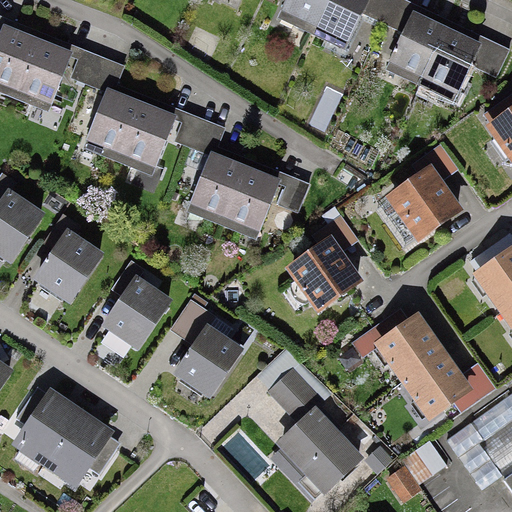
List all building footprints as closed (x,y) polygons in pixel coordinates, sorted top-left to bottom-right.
[(288,0),(280,20),(347,51),(362,19),(370,0),(288,0)] [(416,7),(400,0),(374,0),(365,19),(402,36),(416,7)] [(454,33),(436,25),(414,15),(390,69),(455,98),(479,44),(454,33)] [(50,44),(32,37),(7,27),(0,43),(0,86),(53,107),(74,54),(50,44)] [(484,43),(471,73),(494,83),(506,53),(484,43)] [(101,62),(89,58),(81,55),(72,78),(101,89),(110,66),(101,62)] [(152,110),(132,101),(110,93),(87,150),(156,178),(179,121),(152,110)] [(511,113),(494,127),(511,152),(511,113)] [(205,125),(194,121),(186,118),(177,142),(207,153),(216,129),(205,125)] [(254,170),(236,164),(214,155),(194,208),(263,234),(283,181),(254,170)] [(435,174),(396,199),(421,236),(459,211),(435,174)] [(307,185),(286,177),(276,206),(297,214),(307,185)] [(47,213),(7,188),(0,198),(0,255),(14,264),(47,213)] [(107,257),(68,230),(34,279),(72,306),(107,257)] [(331,243),(293,268),(321,309),(357,284),(331,243)] [(511,254),(480,277),(511,322),(511,254)] [(176,303),(137,276),(103,326),(142,352),(176,303)] [(209,319),(186,304),(167,333),(190,348),(209,319)] [(454,363),(434,336),(421,317),(381,345),(431,416),(471,388),(454,363)] [(247,352),(209,326),(175,376),(213,402),(247,352)] [(0,394),(16,372),(0,360),(0,394)] [(320,396),(292,368),(264,395),(291,423),(320,396)] [(44,393),(33,386),(12,419),(23,426),(44,393)] [(97,421),(67,400),(51,389),(15,441),(80,486),(116,434),(97,421)] [(319,407),(279,441),(326,494),(365,460),(319,407)] [(511,420),(479,444),(492,462),(511,491),(511,420)] [(432,442),(404,459),(408,467),(419,483),(446,466),(432,442)] [(408,467),(389,479),(403,500),(422,487),(419,483),(408,467)]
